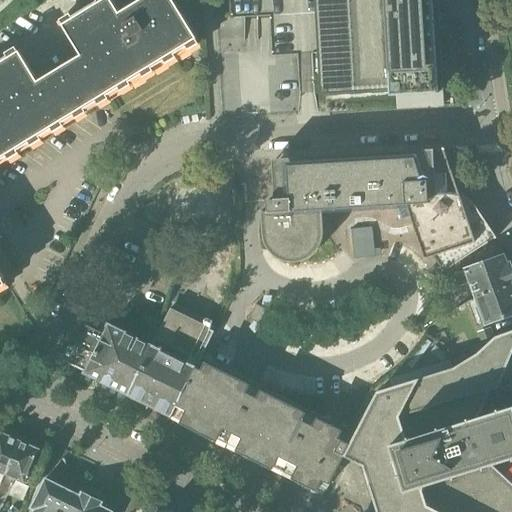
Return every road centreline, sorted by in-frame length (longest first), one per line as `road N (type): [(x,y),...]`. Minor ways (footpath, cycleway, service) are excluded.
road 1 (unclassified): [(503,121),(239,135),(168,153),(130,182),(24,395)]
road 2 (unclassified): [(254,511),(24,395)]
road 3 (unknown): [(22,250),(72,147),(0,194)]
road 4 (unclassified): [(486,0),(503,121)]
